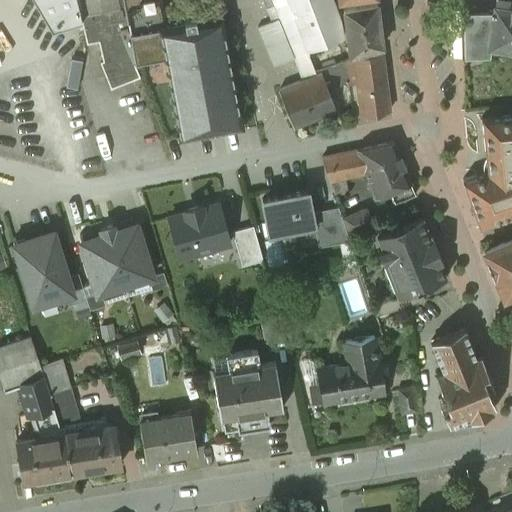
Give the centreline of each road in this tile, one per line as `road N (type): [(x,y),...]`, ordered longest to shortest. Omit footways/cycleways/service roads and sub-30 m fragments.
road 1 (residential): [(90,511),(511,441)]
road 2 (residential): [(511,377),(440,196),(420,77),(425,0)]
road 3 (unknown): [(12,12),(63,183)]
road 4 (unknown): [(250,0),(279,152)]
